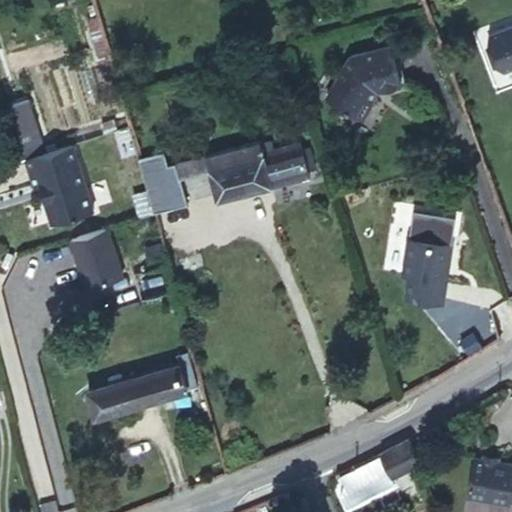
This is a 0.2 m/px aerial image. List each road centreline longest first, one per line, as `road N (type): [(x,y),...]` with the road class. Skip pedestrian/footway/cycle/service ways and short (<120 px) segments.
road 1 (tertiary): [(178,511),(403,414),(511,353)]
road 2 (unknown): [(359,434),(302,321),(257,178)]
road 3 (unknown): [(55,511),(0,322)]
